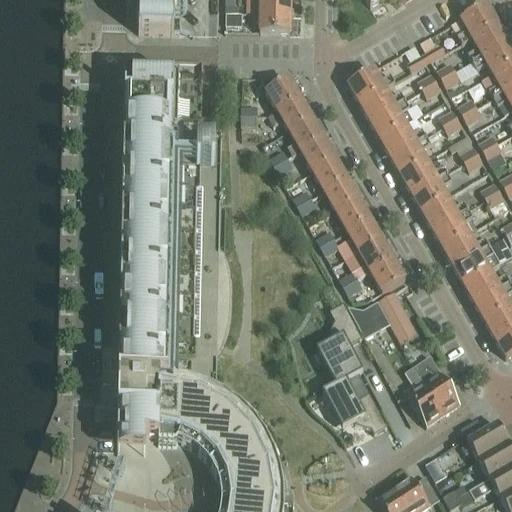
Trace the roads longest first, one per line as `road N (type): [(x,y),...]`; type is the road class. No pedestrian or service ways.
road 1 (residential): [(63,511),(80,476),(89,71),(110,51)]
road 2 (residential): [(320,64),(323,84),(497,394)]
road 3 (residential): [(110,51),(209,54),(231,65),(320,64)]
road 4 (residential): [(360,488),(497,394)]
road 5 (residential): [(320,64),(435,0)]
